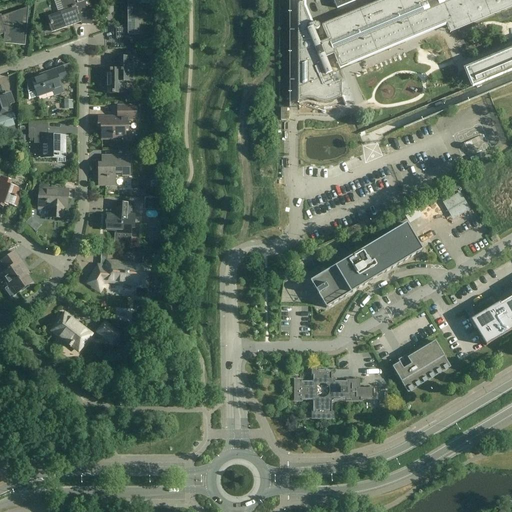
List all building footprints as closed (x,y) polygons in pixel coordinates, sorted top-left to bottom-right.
[(92,25),(92,8),(87,8),(84,0),(60,0),(62,6),(64,6),(66,11),(48,17),(53,33),(73,25),(72,22),(79,19),(81,25),(92,25)] [(122,0),(122,4),(124,4),(125,26),(124,26),(116,29),(116,39),(134,39),(134,35),(139,35),(138,0),(122,0)] [(511,0),(386,0),(322,27),(340,69),(446,25),(450,33),(511,7),(511,48),(464,69),(471,87),(511,69),(511,0)] [(333,0),(337,9),(356,1),(355,0),(333,0)] [(298,5),(298,6),(298,105),(302,103),(305,101),(308,101),(311,101),(314,102),(318,104),(323,105),(328,105),(332,104),(342,99),(341,97),(341,83),(335,85),(313,30),(314,30),(315,31),(316,32),(317,31),(318,31),(319,30),(319,28),(319,27),(318,27),(317,26),(316,26),(315,27),(315,26),(311,27),(303,8),(303,1),(302,1),(300,3),(298,5)] [(24,45),(28,8),(0,18),(0,17),(0,16),(0,34),(5,33),(4,43),(24,45)] [(134,39),(125,39),(125,48),(134,48),(134,39)] [(151,61),(159,61),(160,61),(160,50),(151,50),(151,61)] [(132,82),(132,58),(114,58),(114,70),(103,70),(103,82),(105,82),(105,94),(123,94),(123,82),(132,82)] [(28,92),(35,89),(39,102),(40,102),(38,97),(53,92),(54,96),(63,93),(60,83),(68,80),(63,67),(45,73),(46,76),(32,81),(27,83),(28,92)] [(11,112),(6,96),(0,98),(0,131),(14,126),(13,121),(15,120),(13,113),(9,115),(9,113),(11,112)] [(136,121),(136,106),(118,106),(118,117),(98,117),(98,128),(101,128),(101,140),(113,140),(113,139),(125,139),(125,131),(128,131),(128,121),(136,121)] [(48,130),(43,130),(43,123),(28,123),(28,139),(34,139),(34,144),(41,144),(41,158),(38,158),(38,159),(53,158),(53,157),(57,157),(59,157),(65,157),(65,163),(65,137),(68,137),(52,137),(52,138),(48,138),(48,130)] [(0,134),(17,135),(14,126),(0,131),(0,134)] [(130,177),(130,156),(102,156),(102,169),(98,169),(99,186),(118,186),(115,186),(115,172),(122,172),(122,177),(130,177)] [(20,197),(18,189),(10,186),(11,181),(0,178),(0,208),(3,210),(4,206),(8,207),(9,205),(16,208),(20,197)] [(67,208),(68,193),(54,192),(54,189),(47,189),(47,187),(40,187),(38,210),(42,210),(43,207),(49,207),(48,218),(46,217),(46,218),(63,219),(64,208),(67,208)] [(470,210),(460,192),(442,203),(453,220),(470,210)] [(144,210),(160,211),(161,198),(145,198),(144,210)] [(130,244),(131,235),(131,226),(134,226),(135,215),(134,215),(134,216),(129,216),(129,212),(132,212),(132,204),(115,203),(115,211),(117,211),(117,215),(106,215),(105,231),(115,231),(115,243),(130,244)] [(420,212),(416,207),(404,215),(407,220),(420,212)] [(423,251),(407,224),(310,282),(326,308),(423,251)] [(144,250),(142,265),(120,263),(120,262),(107,261),(107,262),(109,262),(109,267),(97,266),(87,284),(92,287),(91,288),(100,293),(103,288),(102,287),(106,281),(136,283),(135,294),(138,297),(144,297),(147,296),(150,266),(159,267),(161,252),(144,250)] [(24,272),(26,270),(14,252),(1,262),(7,270),(0,275),(1,276),(2,275),(11,287),(12,285),(18,293),(11,298),(12,298),(32,284),(24,272)] [(471,321),(486,346),(511,330),(511,298),(501,305),(500,303),(475,318),(471,321)] [(72,347),(78,351),(91,335),(65,315),(52,331),(70,345),(69,347),(70,349),(72,347)] [(97,333),(112,344),(120,334),(105,322),(97,333)] [(408,393),(451,368),(435,342),(430,345),(399,363),(392,367),(408,393)] [(313,370),(313,380),(312,382),(295,382),(295,388),(295,401),(312,401),(313,402),(313,418),(332,418),(332,402),(333,401),(357,401),(357,392),(352,392),(352,382),(334,382),(332,379),(332,370),(313,370)]
